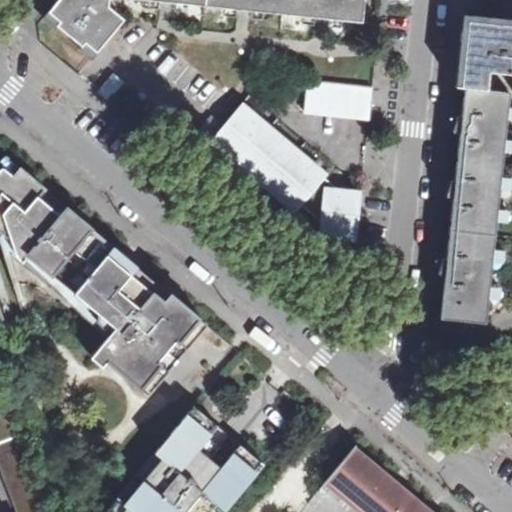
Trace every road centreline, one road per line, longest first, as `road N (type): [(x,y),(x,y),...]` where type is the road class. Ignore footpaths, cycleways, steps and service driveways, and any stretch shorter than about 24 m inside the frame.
road 1 (tertiary): [(386,395),(0,69)]
road 2 (unclassified): [(386,395),(428,0)]
road 3 (tertiary): [(511,503),(386,395)]
